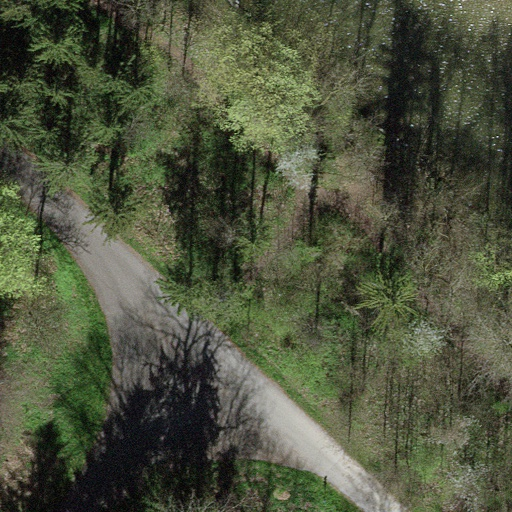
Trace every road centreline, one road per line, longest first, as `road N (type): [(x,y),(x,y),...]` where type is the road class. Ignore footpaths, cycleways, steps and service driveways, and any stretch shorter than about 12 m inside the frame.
road 1 (unclassified): [(0,155),(214,347)]
road 2 (track): [(214,347),(387,511)]
